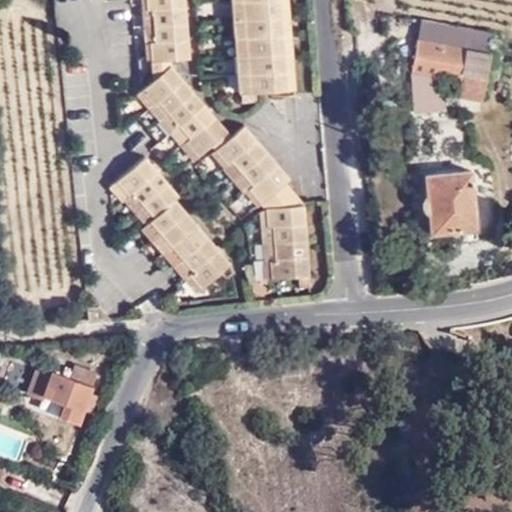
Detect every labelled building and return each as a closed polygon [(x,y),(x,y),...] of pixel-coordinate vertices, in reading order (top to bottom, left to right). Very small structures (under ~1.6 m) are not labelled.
[(177,0),(151,2),(153,20),(158,20),(188,18),(186,0),(177,0)] [(235,0),(242,100),(252,99),(243,0),(235,0)] [(243,0),(252,99),(265,98),(288,97),(280,0),(243,0)] [(159,36),(190,33),(188,18),(158,20),(159,36)] [(159,36),(158,20),(153,20),(148,21),(150,36),(159,36)] [(161,52),(191,50),(190,33),(159,36),(161,52)] [(155,53),(161,52),(159,36),(150,36),(151,53),(155,53)] [(410,75),(413,76),(444,80),(459,83),(460,71),(484,76),(489,53),(416,41),(410,75)] [(155,53),(156,71),(192,67),(191,50),(161,52),(155,53)] [(457,93),(484,97),(484,76),(460,71),(459,83),(457,93)] [(175,74),(147,99),(158,113),(163,109),(187,89),(175,74)] [(448,110),(444,80),(413,76),(417,112),(448,110)] [(175,121),(198,101),(187,89),(163,109),(175,121)] [(185,134),(209,114),(198,101),(175,121),(185,134)] [(175,121),(163,109),(158,113),(156,115),(166,128),(175,121)] [(194,145),(218,125),(209,114),(185,134),(194,145)] [(178,141),(185,134),(175,121),(166,128),(178,141)] [(190,149),(201,163),(229,138),(218,125),(194,145),(190,149)] [(220,157),(232,171),(235,167),(260,147),(248,133),(220,157)] [(190,149),(194,145),(185,134),(178,141),(186,152),(190,149)] [(246,180),(270,159),(264,151),(260,147),(235,167),(246,180)] [(256,191),(280,170),(270,159),(246,180),(256,191)] [(122,186),(134,201),(138,197),(162,178),(150,164),(146,168),(122,186)] [(239,187),(246,180),(235,167),(232,171),(228,175),(239,187)] [(280,170),(256,191),(252,195),(263,208),(285,190),(292,184),(280,170)] [(427,235),(449,235),(474,233),(471,176),(423,179),(427,235)] [(149,209),(172,189),(162,178),(138,197),(149,209)] [(239,187),(249,198),(252,195),(256,191),(246,180),(239,187)] [(116,195),(126,207),(128,205),(134,201),(122,186),(116,192),(116,195)] [(160,222),(180,205),(183,202),(172,189),(149,209),(160,222)] [(268,213),(303,210),(285,190),(263,208),(268,213)] [(134,201),(128,205),(139,217),(149,209),(138,197),(134,201)] [(180,205),(160,222),(156,225),(166,238),(190,217),(180,205)] [(156,225),(160,222),(149,209),(139,217),(150,230),(156,225)] [(303,210),(268,213),(270,232),(274,231),(304,229),(303,210)] [(190,217),(166,238),(177,250),(201,230),(190,217)] [(166,238),(156,225),(150,230),(148,231),(159,244),(166,238)] [(275,248),(306,245),(304,229),(274,231),(275,248)] [(201,230),(177,250),(188,262),(212,243),(201,230)] [(265,232),(266,248),(275,248),(274,231),(270,232),(265,232)] [(474,242),(474,233),(449,235),(449,244),(474,242)] [(166,238),(159,244),(169,257),(177,250),(166,238)] [(212,243),(188,262),(198,275),(222,254),(212,243)] [(306,245),(275,248),(277,262),(307,260),(306,245)] [(272,263),(277,262),(275,248),(266,248),(267,263),(272,263)] [(180,269),(188,262),(177,250),(169,257),(180,269)] [(222,254),(198,275),(194,278),(206,291),(233,267),(222,254)] [(307,260),(277,262),(272,263),(273,282),(309,279),(307,260)] [(180,269),(190,281),(194,278),(198,275),(188,262),(180,269)] [(79,368),(74,380),(48,370),(46,375),(32,370),(23,393),(39,399),(40,394),(59,402),(54,414),(73,422),(92,374),(79,368)] [(54,414),(59,402),(40,394),(39,399),(35,407),(54,414)]
